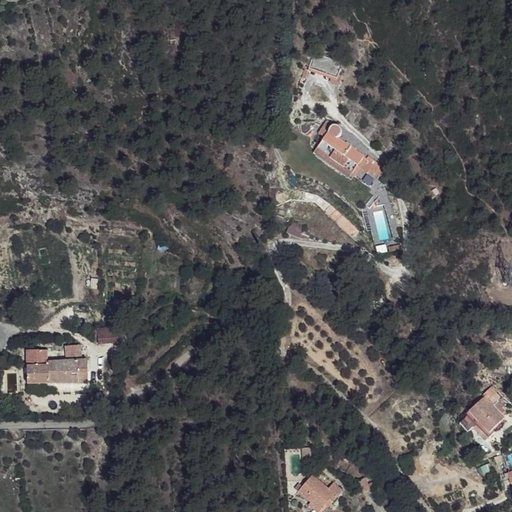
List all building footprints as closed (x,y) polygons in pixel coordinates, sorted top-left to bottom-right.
[(342,62),(315,55),(310,71),(337,80),(342,62)] [(331,120),(322,133),(326,136),(329,134),(336,124),(331,120)] [(388,154),(336,124),(329,134),(363,157),(371,163),(373,159),(382,164),(388,154)] [(326,136),(318,148),(354,172),(363,157),(329,134),(326,136)] [(292,220),(287,233),(300,238),(305,226),(292,220)] [(104,329),(104,332),(127,334),(128,328),(104,326),(104,328),(104,329)] [(127,334),(104,332),(103,336),(103,338),(126,341),(127,334)] [(48,351),(28,351),(31,386),(92,382),(90,359),(84,359),(83,344),(69,344),(69,360),(49,361),(48,351)] [(503,382),(494,390),(496,392),(478,407),(479,408),(469,418),(477,427),(482,422),(488,427),(493,422),(500,430),(505,425),(503,423),(511,414),(511,411),(511,410),(511,409),(511,399),(505,391),(508,388),(503,382)] [(333,480),(318,467),(304,484),(319,497),(328,505),(336,495),(338,497),(349,482),(339,475),(333,480)] [(328,505),(319,497),(314,503),(324,509),(328,505)]
